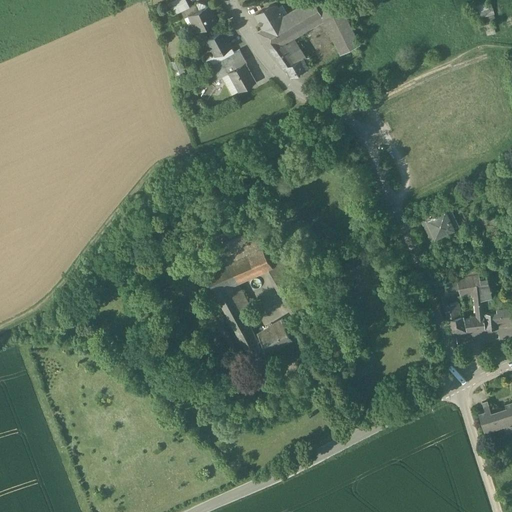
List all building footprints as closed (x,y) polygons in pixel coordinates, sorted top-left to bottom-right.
[(170,0),(166,2),(172,14),(181,9),(188,6),(184,0),(170,0)] [(279,40),(282,45),(295,37),(293,35),(321,19),(322,18),(317,8),(313,0),(308,0),(283,16),(264,27),(258,32),(270,46),(279,40)] [(337,0),(332,0),(317,8),(322,18),(321,19),(342,56),(361,46),(337,0)] [(497,13),(495,1),(482,3),(484,15),(497,13)] [(188,6),(181,9),(185,16),(190,14),(189,13),(199,9),(196,3),(188,6)] [(199,9),(189,13),(190,14),(194,23),(197,22),(200,28),(216,20),(209,4),(199,9)] [(276,5),(269,6),(256,14),(264,27),(283,16),(276,5)] [(223,31),(208,39),(216,54),(231,46),(223,31)] [(282,45),(287,51),(293,61),(303,57),(306,55),(295,37),(282,45)] [(282,45),(279,40),(270,46),(278,58),(287,51),(282,45)] [(216,54),(207,60),(210,65),(235,52),(231,46),(216,54)] [(235,52),(210,65),(217,79),(222,76),(229,72),(245,62),(247,61),(240,49),(235,52)] [(293,61),(287,51),(278,58),(291,75),(308,67),(303,57),(293,61)] [(183,62),(170,65),(173,79),(186,76),(183,62)] [(245,62),(229,72),(239,89),(255,80),(245,62)] [(239,89),(229,72),(222,76),(232,93),(239,89)] [(432,209),(420,215),(423,221),(427,219),(427,218),(434,215),(432,209)] [(434,215),(427,218),(427,219),(423,221),(431,238),(435,236),(436,236),(443,233),(454,228),(445,210),(434,215)] [(219,242),(229,262),(263,247),(254,227),(219,242)] [(443,233),(436,236),(435,236),(431,238),(434,244),(445,238),(443,233)] [(229,262),(206,273),(215,291),(226,286),(237,280),(266,268),(272,265),(263,247),(229,262)] [(285,259),(272,265),(266,268),(297,321),(315,311),(285,259)] [(482,294),(483,299),(498,296),(492,271),(482,273),(480,265),(463,270),(465,276),(457,277),(457,280),(460,292),(461,295),(471,293),(472,296),(475,295),(482,294)] [(226,286),(238,309),(250,303),(237,280),(226,286)] [(460,292),(457,280),(438,287),(442,299),(460,292)] [(238,309),(226,286),(215,291),(246,348),(256,342),(238,309)] [(482,294),(475,295),(477,318),(484,317),(483,299),(482,294)] [(495,298),(484,300),(485,307),(492,307),(496,306),(495,298)] [(453,304),(444,306),(448,319),(456,317),(453,304)] [(503,310),(498,310),(498,312),(498,320),(511,319),(511,306),(503,308),(503,310)] [(492,312),(485,313),(486,328),(499,327),(498,320),(498,312),(495,312),(492,312)] [(456,317),(448,319),(451,333),(467,331),(465,320),(464,316),(456,317)] [(477,318),(465,320),(467,331),(485,328),(484,317),(477,318)] [(279,320),(257,332),(259,335),(280,322),(279,320)] [(280,322),(259,335),(261,339),(256,342),(246,348),(253,361),(293,338),(283,321),(280,322)] [(439,355),(430,355),(431,363),(440,362),(439,355)] [(506,407),(491,412),(490,409),(486,411),(491,428),(492,428),(504,424),(505,427),(511,425),(511,428),(511,401),(505,404),(506,407)] [(485,411),(479,413),(485,433),(493,431),(492,428),(491,428),(486,411),(485,411)]
